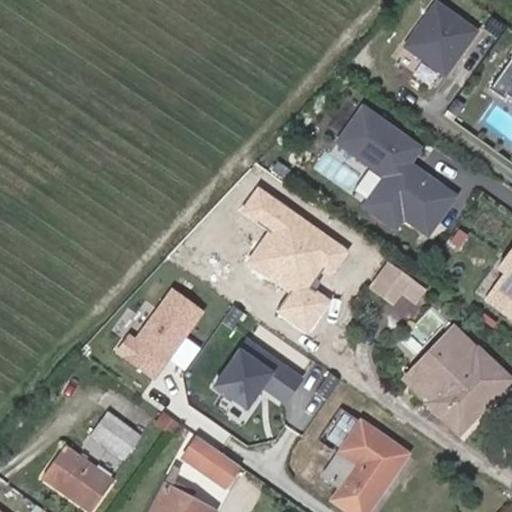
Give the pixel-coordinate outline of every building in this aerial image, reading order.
[(405,47),(445,76),(477,32),(436,3),(405,47)] [(511,57),(490,89),(504,99),(508,94),(511,97),(511,57)] [(342,139),(389,172),(368,200),(398,221),(405,211),(432,230),(455,197),(403,160),(413,145),(363,109),(342,139)] [(351,253),(256,187),(241,209),(268,228),(244,263),(287,293),(275,311),(308,334),(331,301),(309,286),(323,266),(336,275),(351,253)] [(511,249),(503,261),(511,267),(511,280),(500,297),(493,292),(488,300),(511,316),(511,249)] [(499,268),(507,274),(493,292),(500,297),(511,280),(511,267),(503,261),(499,268)] [(387,262),(371,284),(388,296),(400,293),(412,280),(387,262)] [(412,280),(400,293),(411,303),(422,291),(412,280)] [(173,355),(204,311),(166,285),(135,329),(173,355)] [(487,392),(493,398),(511,380),(457,330),(432,356),(437,361),(413,386),(440,412),(447,404),(462,418),(487,392)] [(303,379),(248,340),(215,385),(247,408),(263,386),(286,402),(303,379)] [(447,404),(440,412),(461,432),(493,398),(487,392),(462,418),(447,404)] [(239,460),(253,439),(211,411),(198,433),(239,460)] [(126,458),(142,437),(108,413),(93,434),(126,458)] [(170,434),(175,427),(159,416),(154,423),(170,434)] [(333,500),(349,511),(368,511),(409,454),(361,421),(323,474),(342,487),(333,500)] [(220,483),(231,464),(186,440),(175,458),(220,483)] [(93,511),(114,481),(65,447),(44,476),(93,511)] [(182,470),(175,466),(149,511),(214,511),(172,488),(182,470)]
